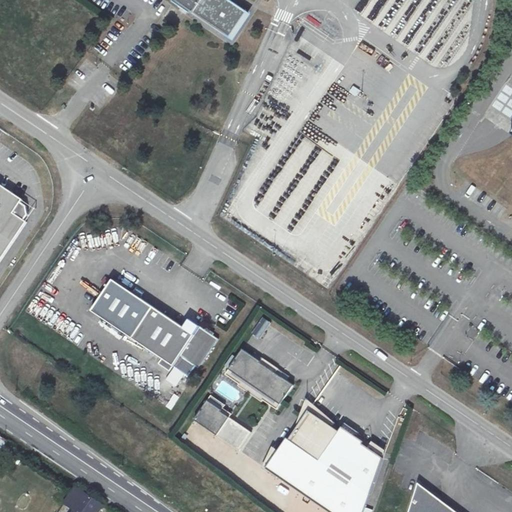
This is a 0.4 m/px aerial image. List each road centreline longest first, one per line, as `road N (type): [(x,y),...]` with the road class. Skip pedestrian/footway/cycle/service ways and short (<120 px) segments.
road 1 (unclassified): [(511,446),(100,170)]
road 2 (unclassified): [(100,170),(0,317)]
road 3 (unclassified): [(100,170),(0,102)]
